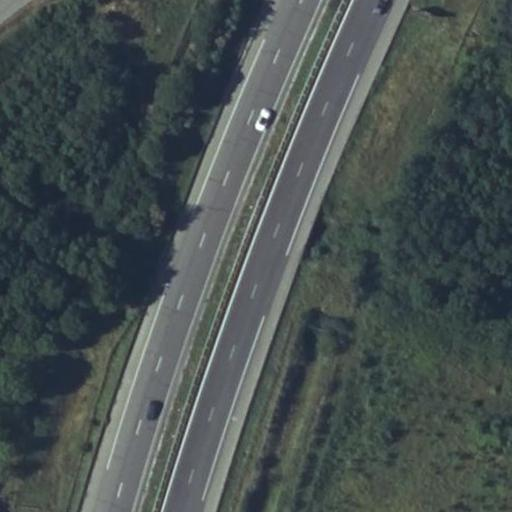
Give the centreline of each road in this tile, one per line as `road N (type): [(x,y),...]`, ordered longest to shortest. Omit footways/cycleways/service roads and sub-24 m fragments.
road 1 (motorway): [(180,511),(320,115),(373,0)]
road 2 (motorway): [(302,0),(177,304),(113,511)]
